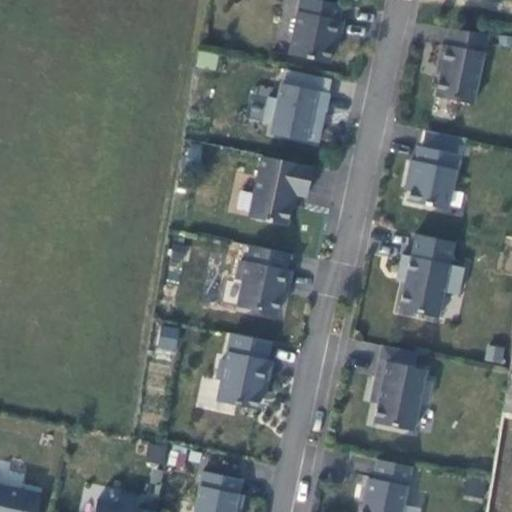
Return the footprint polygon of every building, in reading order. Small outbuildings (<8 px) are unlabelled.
[(338,38),(342,21),(338,19),(341,5),(319,0),(300,0),(289,54),(329,63),(334,38),(338,38)] [(441,65),(435,97),(472,104),(487,34),(449,29),(445,45),(442,44),(437,65),(441,65)] [(195,67),(216,69),(217,52),(196,50),(195,67)] [(320,124),(314,123),(317,111),(324,112),(328,93),(281,83),(277,99),(269,97),(263,121),(272,124),(270,134),(305,142),(306,140),(316,142),(320,124)] [(446,209),(458,155),(419,146),(416,161),(411,160),(407,178),(412,179),(407,201),(446,209)] [(313,167),(262,156),(249,217),(286,225),(293,193),(306,196),(313,167)] [(235,212),(248,214),(251,192),(239,190),(235,212)] [(406,275),(404,283),(399,309),(438,318),(444,291),(458,295),(464,268),(449,264),(454,242),(415,234),(410,256),(401,254),(398,273),(406,275)] [(289,254),(250,245),(247,261),(240,260),(236,280),(242,281),(237,307),(276,315),(282,287),(287,288),(291,271),(286,270),(289,254)] [(396,281),(404,283),(406,275),(398,273),(396,281)] [(159,325),(156,349),(176,351),(179,327),(159,325)] [(270,342),(231,333),(226,360),(221,359),(216,379),(222,380),(217,401),(256,409),(260,389),(265,390),(271,361),(266,360),(270,342)] [(501,362),(504,347),(487,343),(484,359),(501,362)] [(382,345),(379,360),(413,367),(416,352),(382,345)] [(413,367),(379,360),(371,396),(379,397),(373,423),(412,431),(418,403),(426,404),(430,381),(423,380),(425,370),(413,367)] [(511,511),(511,384),(506,383),(504,398),(490,483),(488,493),(484,511),(511,511)] [(164,463),(166,445),(148,443),(146,461),(164,463)] [(368,478),(361,511),(401,511),(411,466),(377,459),(373,479),(368,478)] [(193,511),(239,511),(243,496),(238,495),(241,480),(202,472),(193,511)] [(0,485),(0,511),(37,511),(41,494),(0,485)] [(153,511),(138,508),(140,499),(122,495),(120,504),(96,500),(93,511),(153,511)]
